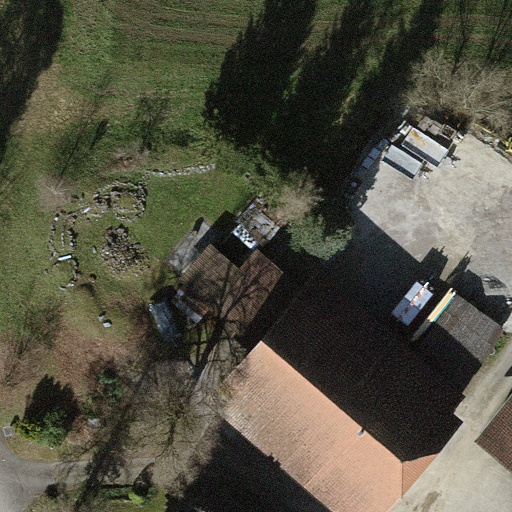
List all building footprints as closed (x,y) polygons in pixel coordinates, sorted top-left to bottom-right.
[(511,176),(429,114),(414,133),(510,206),(511,203),(511,176)] [(372,160),(349,193),(398,229),(421,196),(372,160)] [(205,430),(301,511),(369,511),(451,416),(311,298),(301,310),(244,262),(193,322),(254,373),(205,430)] [(419,344),(465,384),(511,333),(465,292),(419,344)] [(511,420),(480,461),(511,485),(511,420)]
